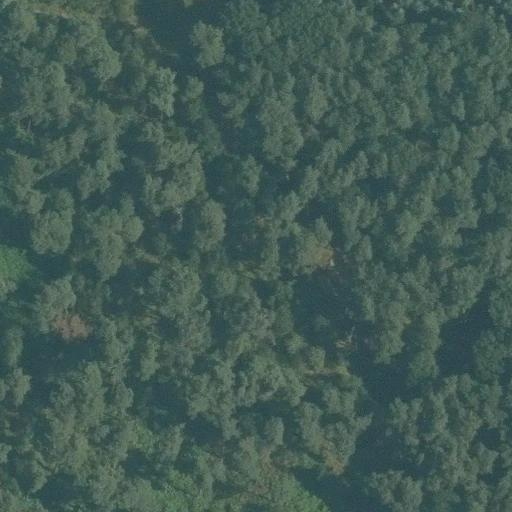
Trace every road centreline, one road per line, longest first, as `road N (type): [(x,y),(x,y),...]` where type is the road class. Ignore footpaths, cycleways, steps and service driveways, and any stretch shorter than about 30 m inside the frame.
road 1 (track): [(144,15),(354,511)]
road 2 (track): [(138,0),(144,15),(511,35)]
road 3 (track): [(144,15),(0,8)]
